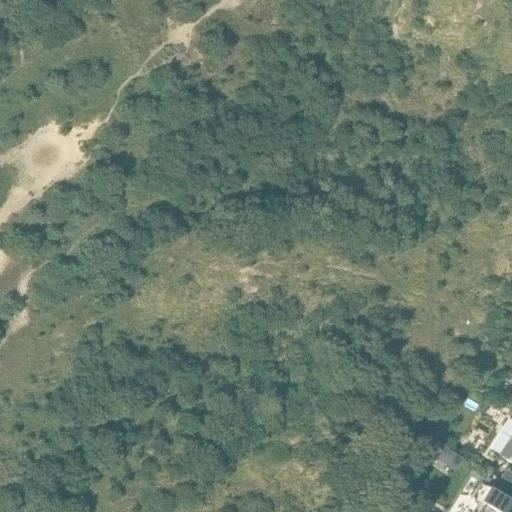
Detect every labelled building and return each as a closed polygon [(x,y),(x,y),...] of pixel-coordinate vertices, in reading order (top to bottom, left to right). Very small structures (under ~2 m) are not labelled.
[(511,379),(502,374),(492,389),(510,400),(510,399),(509,399),(511,394),(511,379)] [(511,465),(511,427),(495,455),(511,465)] [(432,458),(454,467),(461,451),(439,442),(432,458)] [(511,480),(511,475),(506,472),(501,481),(509,486),(511,480)] [(511,511),(511,503),(507,500),(510,494),(508,493),(511,488),(506,485),(503,490),(501,488),(497,494),(483,485),(474,499),(478,502),(471,511),(511,511)]
